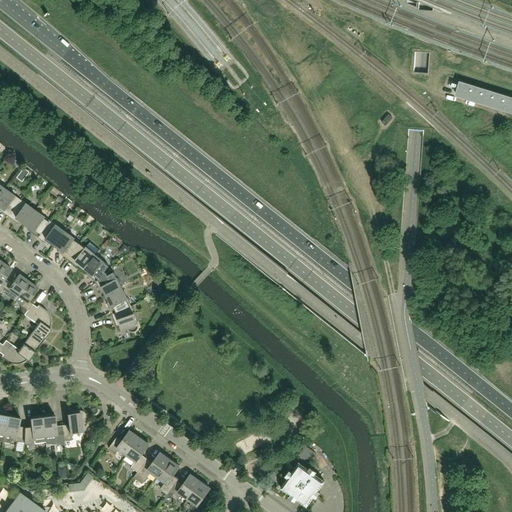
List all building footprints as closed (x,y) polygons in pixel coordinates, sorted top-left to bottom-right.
[(450,88),(457,90),(455,95),(511,112),(511,110),(511,97),(459,81),(459,82),(453,80),(452,82),(450,81),(448,86),(451,87),(450,88)] [(389,114),(382,122),(385,125),(392,118),(389,114)] [(0,210),(9,216),(21,200),(6,189),(0,197),(0,205),(1,206),(0,207),(0,210)] [(25,224),(36,210),(21,200),(9,216),(19,224),(21,221),(25,224)] [(38,238),(50,221),(36,210),(25,224),(30,228),(28,230),(38,238)] [(55,245),(65,231),(50,221),(38,238),(48,245),(50,242),(55,245)] [(67,259),(80,242),(65,231),(55,245),(59,249),(57,252),(67,259)] [(95,254),(80,242),(67,259),(77,267),(79,264),(84,268),(95,254)] [(104,272),(109,266),(95,254),(84,268),(88,271),(86,274),(95,282),(106,273),(104,272)] [(0,292),(2,290),(7,283),(3,280),(11,269),(1,262),(0,264),(0,292)] [(122,289),(114,272),(108,276),(106,273),(95,282),(101,293),(104,291),(107,296),(122,289)] [(14,301),(28,282),(18,275),(10,286),(7,283),(2,290),(8,294),(7,295),(14,301)] [(28,301),(37,288),(28,282),(14,301),(27,310),(32,304),(28,301)] [(131,306),(122,289),(107,296),(109,301),(106,303),(112,314),(131,306)] [(40,345),(51,330),(49,328),(50,327),(50,324),(50,322),(50,320),(50,318),(49,316),(48,314),(47,312),(46,311),(44,309),(38,305),(37,307),(32,304),(27,310),(24,315),(37,324),(28,337),(40,345)] [(138,325),(131,306),(112,314),(116,326),(120,325),(122,330),(128,328),(128,329),(129,330),(129,331),(131,331),(131,332),(133,332),(134,332),(135,331),(136,331),(137,330),(137,329),(138,328),(138,327),(138,326),(138,325)] [(28,361),(40,345),(28,337),(19,350),(6,340),(2,345),(0,347),(0,352),(2,355),(1,357),(7,361),(9,362),(11,363),(13,364),(15,364),(17,364),(19,363),(21,363),(23,362),(25,361),(26,360),(28,361)] [(72,440),(71,433),(82,432),(81,421),(82,421),(83,420),(84,419),(85,418),(85,417),(85,416),(85,415),(85,414),(84,413),(83,412),(83,411),(82,411),(81,411),(80,411),(70,412),(70,413),(67,414),(68,424),(62,425),(64,441),(72,440)] [(24,443),(24,430),(18,429),(20,418),(16,417),(17,416),(8,414),(4,435),(3,442),(9,443),(11,442),(11,440),(24,443)] [(64,441),(62,425),(56,426),(54,415),(51,416),(51,414),(42,415),(44,436),(45,442),(45,444),(64,445),(64,441)] [(44,436),(42,415),(33,416),(33,418),(30,418),(31,429),(24,430),(24,443),(34,441),(35,443),(45,442),(44,436)] [(127,455),(140,437),(132,431),(132,432),(129,431),(122,441),(117,437),(109,448),(115,453),(118,449),(127,455)] [(147,459),(142,455),(149,445),(147,443),(147,442),(140,437),(127,455),(135,461),(131,467),(137,472),(147,459)] [(309,462),(316,453),(306,445),(299,455),(309,462)] [(152,462),(147,459),(137,472),(134,477),(141,483),(144,482),(151,472),(157,477),(170,459),(163,453),(162,454),(159,452),(152,462)] [(177,481),(172,477),(180,467),(177,465),(178,464),(170,459),(157,477),(166,483),(161,489),(168,494),(177,481)] [(318,491),(324,481),(315,474),(316,472),(317,472),(310,467),(310,468),(308,470),(299,463),(291,472),(290,471),(289,470),(285,476),(285,477),(285,476),(287,478),(280,488),(290,495),(289,497),(288,497),(295,502),(295,501),(296,499),(302,504),(306,506),(313,497),(315,498),(316,499),(320,493),(320,492),(318,491)] [(60,467),(58,470),(59,478),(67,478),(65,466),(60,467)] [(87,472),(82,480),(88,484),(90,480),(93,476),(87,472)] [(188,498),(201,480),(193,475),(192,476),(190,474),(183,484),(177,481),(168,494),(177,501),(181,494),(188,498)] [(206,511),(213,502),(205,496),(210,489),(207,487),(208,486),(201,480),(188,498),(192,502),(188,507),(195,511),(206,511)] [(66,484),(46,486),(46,488),(56,488),(56,494),(67,493),(66,484)] [(44,511),(19,493),(4,511),(44,511)]
